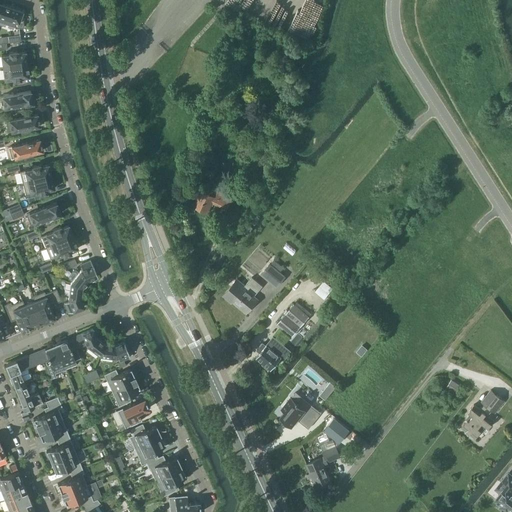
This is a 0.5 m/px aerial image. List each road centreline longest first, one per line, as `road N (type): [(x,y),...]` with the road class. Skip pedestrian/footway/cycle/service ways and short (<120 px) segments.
road 1 (residential): [(121,304),(74,184),(36,8),(14,0)]
road 2 (tertiary): [(165,286),(117,143),(92,0)]
road 3 (tertiary): [(270,511),(165,286)]
road 4 (residential): [(121,304),(209,498),(207,511)]
road 5 (unknown): [(511,200),(430,65),(415,0)]
road 6 (residential): [(0,386),(50,511)]
road 7 (residential): [(0,354),(121,304)]
